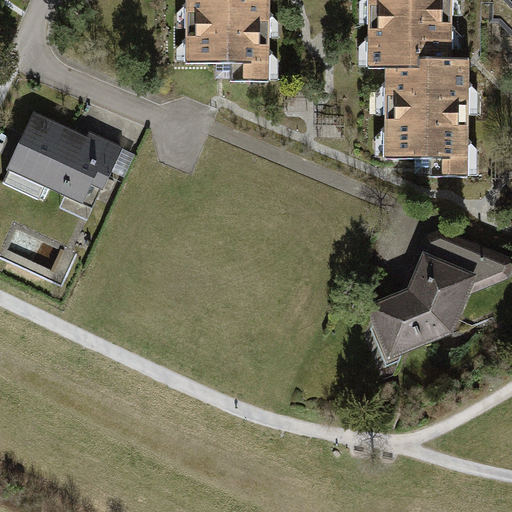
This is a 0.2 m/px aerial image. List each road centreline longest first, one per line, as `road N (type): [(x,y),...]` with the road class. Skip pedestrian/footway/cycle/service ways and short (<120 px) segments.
road 1 (track): [(0,297),(168,382),(262,419),(511,477)]
road 2 (residential): [(46,0),(28,40),(29,58),(180,128)]
road 3 (track): [(379,441),(409,438),(511,390)]
